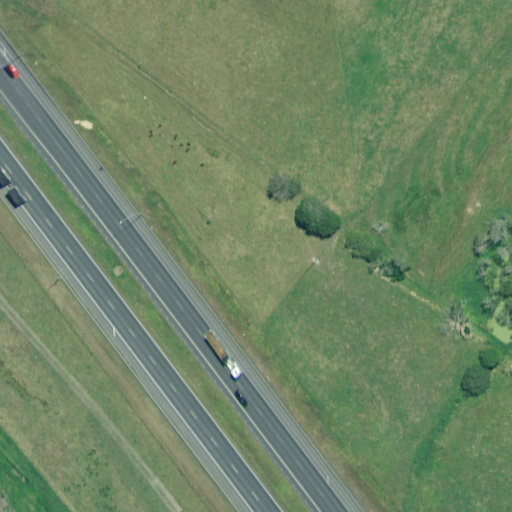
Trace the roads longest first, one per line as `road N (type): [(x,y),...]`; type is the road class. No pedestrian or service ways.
road 1 (motorway): [(0,69),(333,511)]
road 2 (motorway): [(268,511),(0,154)]
